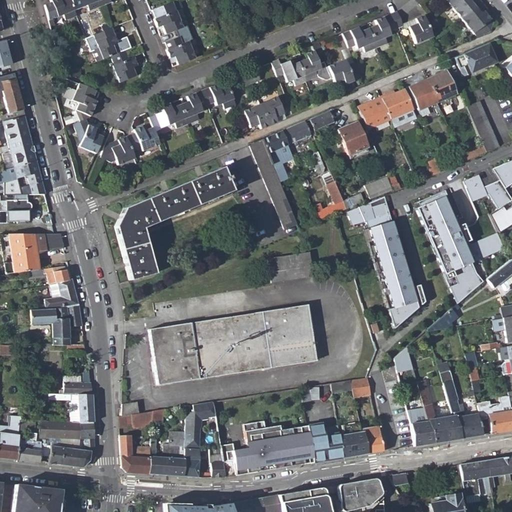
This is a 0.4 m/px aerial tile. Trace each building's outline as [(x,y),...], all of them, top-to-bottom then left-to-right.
[(48,0),(50,3),(43,6),(47,20),(61,14),(64,20),(75,16),(71,7),(68,0),(58,0),(48,0)] [(68,0),(71,7),(79,4),(80,7),(86,4),(88,10),(99,6),(96,0),(68,0)] [(451,0),(448,3),(460,18),(481,2),(479,0),(451,0)] [(481,2),(460,18),(476,37),(489,31),(491,21),(483,11),(486,8),(481,2)] [(164,4),(150,9),(153,17),(152,18),(155,27),(160,25),(164,34),(180,27),(173,10),(167,13),(164,4)] [(397,12),(390,14),(396,29),(403,26),(397,12)] [(377,24),(368,28),(376,47),(387,43),(385,37),(390,35),(389,31),(396,29),(390,14),(376,20),(377,24)] [(417,22),(409,26),(416,43),(433,36),(424,15),(415,18),(417,22)] [(358,27),(342,34),(348,48),(355,45),(356,48),(362,46),(365,52),(376,47),(368,28),(360,31),(358,27)] [(97,48),(91,50),(95,61),(115,53),(111,45),(116,43),(110,28),(92,35),(97,48)] [(177,37),(164,43),(166,49),(165,50),(168,58),(172,57),(175,65),(192,58),(185,42),(179,44),(177,37)] [(3,40),(0,41),(0,66),(9,64),(3,40)] [(307,58),(298,62),(306,81),(317,76),(326,80),(332,77),(328,66),(325,61),(319,63),(317,60),(324,57),(318,43),(311,46),(313,50),(306,54),(307,58)] [(487,43),(453,58),(461,77),(469,73),(470,74),(495,63),(487,43)] [(115,53),(110,55),(113,64),(110,65),(117,82),(135,75),(131,67),(136,65),(133,57),(128,58),(124,49),(115,53)] [(511,56),(511,55),(495,68),(508,83),(511,81),(511,82),(511,56)] [(277,59),(270,62),(276,77),(282,74),(286,81),(292,79),(295,85),(306,81),(298,62),(289,65),(287,61),(279,64),(277,59)] [(344,59),(328,66),(332,77),(334,82),(343,79),(345,84),(353,81),(352,79),(359,76),(353,62),(346,65),(344,59)] [(253,67),(245,71),(250,83),(259,80),(253,67)] [(449,70),(444,72),(450,86),(455,84),(449,70)] [(245,71),(237,74),(242,87),(250,83),(245,71)] [(443,71),(425,79),(435,102),(453,94),(450,86),(444,72),(443,71)] [(0,92),(1,92),(6,113),(7,113),(21,110),(14,80),(11,81),(9,76),(0,77),(0,92)] [(425,79),(402,89),(411,109),(415,107),(420,117),(428,113),(425,106),(435,102),(425,79)] [(61,96),(70,100),(77,103),(74,111),(89,118),(95,102),(90,99),(93,90),(77,83),(74,91),(65,87),(61,96)] [(215,85),(200,91),(206,105),(213,102),(214,105),(220,103),(222,108),(233,104),(226,85),(217,89),(215,85)] [(415,118),(411,109),(402,89),(379,99),(388,120),(390,124),(395,123),(396,126),(415,118)] [(186,102),(178,105),(186,124),(196,119),(194,115),(200,112),(199,108),(206,105),(200,91),(184,97),(186,102)] [(275,97),(259,104),(267,125),(276,122),(274,117),(283,114),(275,97)] [(461,98),(454,101),(458,111),(465,108),(465,107),(461,98)] [(363,103),(355,106),(365,129),(388,120),(379,99),(364,105),(363,103)] [(478,102),(465,107),(465,108),(485,152),(498,147),(478,102)] [(167,104),(159,108),(161,112),(166,125),(171,123),(173,129),(186,124),(178,105),(169,109),(167,104)] [(259,104),(242,111),(249,127),(257,125),(259,129),(267,125),(259,104)] [(159,108),(145,113),(147,118),(155,115),(161,112),(159,108)] [(6,113),(0,114),(0,115),(1,121),(23,116),(21,110),(7,113),(6,113)] [(328,110),(308,119),(313,131),(325,126),(324,123),(331,120),(328,110)] [(89,118),(74,111),(78,122),(85,119),(89,118)] [(155,115),(147,118),(153,131),(161,128),(155,115)] [(23,116),(1,121),(13,167),(35,161),(23,116)] [(78,122),(71,125),(78,143),(77,145),(94,153),(101,137),(93,133),(95,128),(87,125),(85,119),(78,122)] [(303,121),(280,130),(286,145),(296,141),(298,146),(305,143),(306,140),(310,139),(309,136),(309,134),(303,121)] [(353,122),(335,129),(345,154),(364,147),(353,122)] [(133,133),(124,137),(130,150),(139,147),(140,150),(157,143),(150,126),(141,130),(140,126),(132,130),(133,133)] [(280,130),(261,139),(279,184),(287,181),(281,165),(292,161),(286,145),(280,130)] [(103,146),(98,158),(108,162),(114,160),(115,165),(133,158),(130,150),(124,137),(116,140),(118,145),(109,148),(103,146)] [(261,139),(248,144),(283,228),(295,223),(279,184),(261,139)] [(116,140),(103,146),(109,148),(118,145),(116,140)] [(316,152),(310,154),(318,174),(322,173),(323,168),(316,152)] [(432,158),(425,161),(430,172),(437,169),(432,158)] [(486,194),(495,208),(500,205),(510,199),(501,185),(511,178),(511,159),(490,168),(497,180),(481,186),(476,174),(461,180),(470,201),(486,194)] [(13,167),(0,169),(0,181),(1,182),(23,176),(27,178),(31,195),(44,194),(35,161),(13,167)] [(122,208),(113,227),(127,280),(153,273),(141,228),(231,191),(226,180),(228,179),(227,175),(225,176),(221,167),(122,208)] [(316,197),(308,200),(317,221),(344,210),(340,201),(328,173),(322,176),(330,197),(318,203),(316,197)] [(391,176),(386,178),(391,190),(391,191),(395,190),(397,189),(391,176)] [(385,177),(364,186),(369,200),(391,190),(386,178),(385,177)] [(448,287),(456,304),(482,282),(475,273),(468,257),(445,203),(442,197),(446,195),(443,190),(417,202),(419,206),(415,208),(423,227),(426,225),(439,254),(435,256),(443,274),(451,271),(453,276),(456,283),(448,287)] [(363,192),(340,201),(344,210),(362,202),(360,198),(365,197),(363,192)] [(13,195),(0,194),(0,200),(6,201),(5,211),(0,211),(0,210),(0,223),(5,224),(6,221),(16,221),(16,223),(24,223),(25,222),(27,222),(27,211),(29,210),(32,207),(31,205),(27,203),(27,201),(13,200),(13,195)] [(386,307),(392,326),(417,306),(390,223),(382,195),(342,212),(349,223),(363,219),(365,226),(360,228),(361,231),(366,229),(375,256),(370,257),(371,261),(376,259),(380,272),(375,274),(376,277),(381,276),(391,306),(387,307),(386,307)] [(445,203),(468,257),(472,256),(468,245),(466,241),(465,242),(458,225),(448,202),(445,203)] [(495,208),(487,213),(496,234),(511,223),(511,205),(504,211),(500,205),(495,208)] [(390,223),(417,306),(420,303),(414,285),(394,222),(390,223)] [(466,241),(470,240),(462,223),(458,225),(465,242),(466,241)] [(423,227),(435,256),(439,254),(426,225),(423,227)] [(366,229),(361,231),(370,257),(375,256),(366,229)] [(7,234),(0,233),(0,242),(1,250),(9,249),(10,261),(2,262),(4,273),(30,270),(36,269),(34,254),(43,251),(63,248),(59,234),(7,234)] [(503,249),(496,234),(468,245),(472,256),(474,261),(503,249)] [(308,253),(266,258),(269,282),(311,277),(308,253)] [(376,259),(371,261),(375,274),(380,272),(376,259)] [(508,261),(485,280),(492,290),(498,285),(509,275),(511,273),(511,264),(509,260),(508,261)] [(36,269),(30,270),(31,277),(52,273),(54,283),(66,280),(62,266),(36,269)] [(445,279),(453,276),(451,271),(443,274),(445,279)] [(511,273),(509,275),(498,285),(501,289),(502,292),(505,293),(508,292),(509,289),(508,286),(511,282),(511,273)] [(381,276),(376,277),(382,293),(383,293),(387,307),(391,306),(381,276)] [(49,299),(42,300),(44,310),(77,306),(70,279),(66,280),(54,283),(55,283),(58,298),(49,299)] [(54,283),(47,284),(49,299),(58,298),(55,283),(54,283)] [(414,285),(420,303),(423,300),(418,284),(414,285)] [(511,303),(498,306),(500,314),(500,317),(511,314),(511,303)] [(456,304),(425,331),(449,327),(446,324),(456,317),(452,312),(458,308),(456,304)] [(304,305),(147,329),(155,385),(313,361),(304,305)] [(44,310),(27,311),(29,326),(51,324),(52,345),(69,346),(67,327),(80,325),(77,306),(44,310)] [(511,314),(500,317),(504,341),(511,339),(511,314)] [(500,341),(484,344),(485,350),(498,347),(503,346),(503,342),(500,342),(500,341)] [(13,344),(0,344),(0,353),(15,354),(13,344)] [(503,346),(498,347),(500,360),(502,360),(507,359),(506,356),(505,346),(503,346)] [(404,348),(391,360),(393,367),(407,356),(404,348)] [(468,353),(461,354),(465,367),(472,366),(468,353)] [(503,366),(499,366),(500,370),(508,369),(507,361),(507,359),(502,360),(503,366)] [(384,365),(380,369),(380,377),(393,367),(391,360),(384,365)] [(508,369),(500,370),(501,375),(503,375),(511,373),(511,360),(507,361),(508,369)] [(444,363),(435,365),(449,408),(450,413),(452,412),(453,417),(460,438),(481,435),(474,414),(457,416),(453,401),(456,400),(444,363)] [(472,366),(465,367),(469,381),(476,380),(472,366)] [(511,373),(503,375),(505,386),(511,384),(511,373)] [(328,376),(314,378),(315,385),(329,383),(328,376)] [(314,378),(300,380),(301,387),(315,385),(314,378)] [(365,379),(348,382),(350,389),(352,398),(359,397),(357,384),(360,384),(360,386),(366,384),(365,379)] [(420,402),(431,401),(427,379),(417,381),(420,402)] [(348,382),(329,384),(330,397),(342,395),(341,391),(350,389),(348,382)] [(83,384),(62,384),(62,393),(90,393),(89,384),(83,384)] [(309,388),(307,396),(314,398),(317,386),(309,388)] [(306,388),(298,389),(300,398),(307,398),(307,396),(306,388)] [(62,393),(46,393),(46,399),(75,399),(78,422),(91,421),(90,393),(62,393)] [(473,394),(464,397),(467,408),(471,407),(472,410),(477,408),(476,405),(473,394)] [(489,403),(476,405),(477,408),(480,417),(488,415),(490,433),(511,430),(511,420),(507,398),(499,399),(500,406),(490,407),(489,403)] [(136,401),(120,403),(120,415),(124,415),(127,414),(137,413),(136,401)] [(182,413),(180,441),(180,448),(196,450),(198,429),(197,426),(197,421),(199,420),(213,417),(211,402),(190,405),(189,412),(182,413)] [(431,404),(422,407),(425,415),(433,442),(460,438),(453,417),(435,419),(432,411),(431,404)] [(389,405),(385,405),(392,449),(412,446),(409,424),(398,426),(399,429),(393,430),(389,405)] [(449,408),(432,411),(435,419),(453,417),(452,412),(450,413),(449,408)] [(149,411),(148,421),(160,422),(161,409),(149,411)] [(137,413),(127,414),(127,418),(129,417),(130,427),(148,425),(148,421),(149,411),(137,413)] [(355,411),(348,412),(350,423),(358,422),(355,411)] [(413,423),(409,424),(412,446),(433,442),(425,415),(412,417),(413,423)] [(0,426),(0,457),(14,459),(15,438),(16,431),(17,425),(17,421),(18,417),(7,416),(6,427),(0,426)] [(78,422),(38,421),(38,433),(51,433),(78,434),(78,422)] [(91,421),(78,422),(78,434),(78,438),(92,437),(91,421)] [(319,424),(304,426),(310,463),(321,461),(316,429),(320,428),(319,424)] [(320,428),(316,429),(321,461),(340,458),(336,436),(335,426),(320,428)] [(376,427),(360,430),(360,432),(365,454),(382,451),(376,427)] [(344,434),(336,436),(340,458),(365,454),(360,432),(347,434),(346,432),(344,432),(344,434)] [(290,435),(279,437),(281,447),(292,445),(290,435)] [(129,436),(118,436),(119,467),(125,472),(144,474),(145,457),(130,456),(129,436)] [(34,440),(15,438),(14,459),(37,462),(39,441),(34,440)] [(92,440),(82,441),(82,450),(88,450),(93,451),(92,440)] [(147,440),(145,457),(144,474),(178,476),(180,448),(180,441),(166,441),(165,447),(160,447),(159,458),(151,458),(152,443),(150,443),(150,440),(147,440)] [(47,445),(45,463),(75,467),(81,467),(82,467),(87,461),(88,450),(82,450),(47,445)] [(196,450),(180,448),(178,476),(196,477),(196,450)] [(511,455),(485,460),(490,487),(493,486),(491,476),(511,472),(511,455)] [(485,460),(474,462),(477,478),(482,478),(483,486),(484,488),(490,487),(485,460)] [(230,461),(221,462),(221,463),(224,477),(233,476),(230,461)] [(474,462),(457,465),(467,511),(475,509),(472,497),(471,495),(470,495),(469,487),(478,485),(477,478),(474,462)] [(221,463),(209,464),(210,478),(224,477),(221,463)] [(404,473),(387,476),(393,487),(406,485),(404,473)] [(372,478),(339,484),(338,485),(336,487),(336,488),(336,490),(338,508),(339,510),(340,511),(342,511),(343,511),(366,506),(378,495),(379,494),(379,493),(379,492),(376,481),(375,480),(374,479),(373,479),(372,478)] [(12,490),(9,511),(55,511),(56,508),(57,499),(58,494),(53,489),(14,484),(12,490)] [(478,485),(469,487),(470,495),(471,495),(472,497),(476,497),(475,494),(479,491),(478,487),(478,485)] [(275,495),(278,511),(327,511),(322,490),(321,489),(320,489),(318,488),(317,488),(275,495)] [(443,502),(429,504),(429,511),(459,511),(457,494),(443,497),(443,502)] [(275,495),(227,503),(228,511),(278,511),(275,495)] [(228,511),(227,503),(206,506),(162,505),(162,511),(228,511)]
